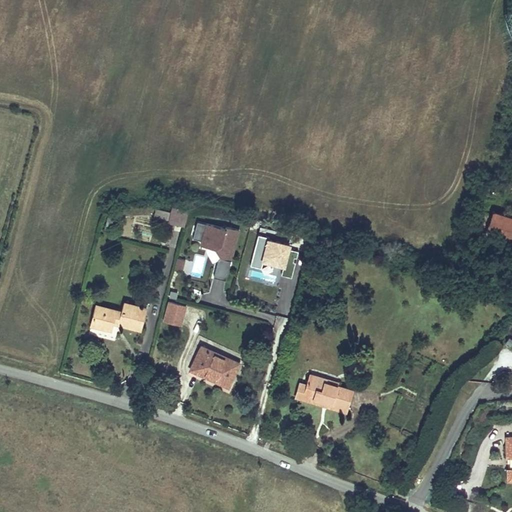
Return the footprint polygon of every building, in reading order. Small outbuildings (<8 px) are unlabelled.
[(186,209),(172,205),(171,212),(169,219),(168,222),(185,226),(189,209),(186,209)] [(154,216),(169,219),(171,212),(156,208),(154,216)] [(511,217),(493,211),(486,232),(511,239),(511,217)] [(286,268),(289,242),(256,237),(252,263),(286,268)] [(206,250),(211,262),(218,259),(213,247),(206,250)] [(180,327),(187,306),(167,300),(161,322),(180,327)] [(105,310),(96,307),(91,324),(111,330),(113,322),(114,320),(120,322),(119,323),(141,329),(146,308),(125,302),(123,311),(122,313),(116,311),(117,310),(106,307),(105,310)] [(283,317),(279,332),(287,334),(291,319),(283,317)] [(231,380),(239,363),(202,345),(191,369),(222,384),(225,378),(231,380)] [(329,402),(328,405),(346,411),(352,389),(325,381),(326,378),(310,373),(307,384),(304,393),(314,396),(313,401),(323,404),(324,400),(329,402)] [(228,386),(231,380),(225,378),(222,384),(228,386)] [(295,396),(313,401),(314,396),(304,393),(307,384),(300,382),(295,396)]
